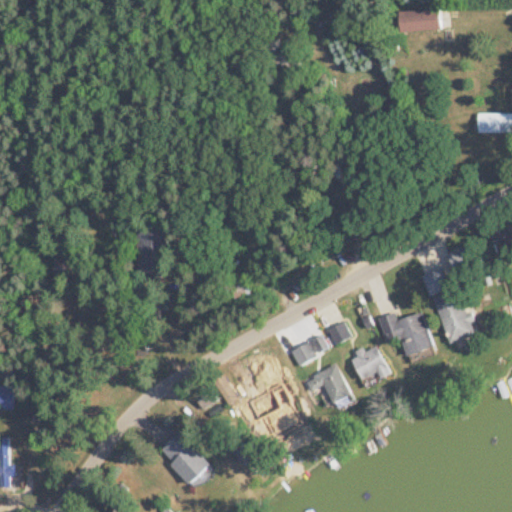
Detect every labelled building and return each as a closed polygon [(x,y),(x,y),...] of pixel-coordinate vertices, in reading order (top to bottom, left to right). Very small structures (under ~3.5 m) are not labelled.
[(403,32),(443,30),(442,9),(402,11),(403,32)] [(511,113),(480,114),(480,133),(511,132),(511,113)] [(511,245),(511,221),(493,229),(497,241),(505,238),(508,247),(511,245)] [(171,227),(141,227),(141,274),(171,274),(171,227)] [(452,255),(461,277),(486,266),(476,244),(452,255)] [(462,288),(452,291),(445,269),(427,275),(450,344),(477,335),(462,288)] [(391,345),(405,340),(412,363),(438,355),(426,313),(401,321),(399,313),(383,318),(391,345)] [(334,333),(340,343),(352,335),(346,326),(334,333)] [(319,357),(312,343),(295,352),(302,366),(319,357)] [(366,380),(380,373),(384,379),(393,375),(378,345),(354,357),(366,380)] [(326,386),(336,407),(355,398),(339,365),(309,380),(315,391),(326,386)] [(0,408),(15,409),(16,386),(0,385),(0,408)] [(163,453),(195,484),(214,465),(183,433),(163,453)] [(2,438),(2,487),(16,487),(16,465),(12,465),(12,438),(2,438)]
